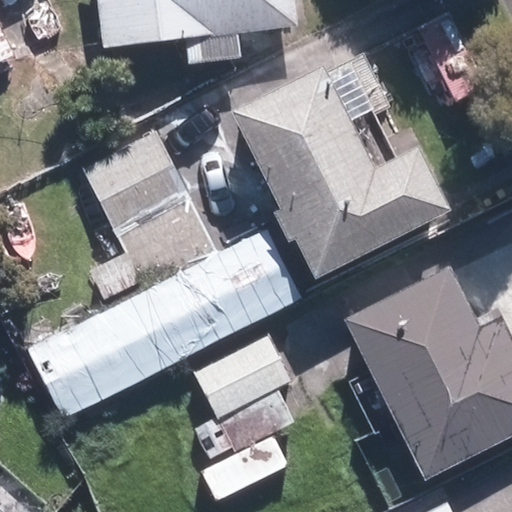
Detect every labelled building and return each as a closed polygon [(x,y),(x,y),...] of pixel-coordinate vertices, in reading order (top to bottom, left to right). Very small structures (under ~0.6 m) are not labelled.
[(299,0),(110,0),(114,33),(191,25),(193,47),(246,42),(244,17),(301,11),(299,0)] [(454,6),(419,23),(456,102),(490,86),(454,6)] [(0,63),(22,53),(0,8),(0,63)] [(335,47),(245,91),(325,257),(461,191),(429,125),(383,148),(361,101),(335,47)] [(97,263),(112,290),(148,270),(153,279),(221,243),(156,121),(87,158),(133,245),(97,263)] [(29,221),(79,199),(66,169),(15,191),(29,221)] [(31,348),(66,414),(306,291),(271,224),(31,348)] [(360,317),(439,479),(511,443),(511,323),(496,331),(465,265),(360,317)] [(203,372),(226,416),(302,378),(278,333),(203,372)] [(229,419),(242,448),(301,419),(286,391),(229,419)] [(202,428),(218,458),(239,448),(223,418),(202,428)] [(210,468),(222,496),(296,462),(283,435),(210,468)] [(402,511),(464,511),(453,488),(402,511)]
